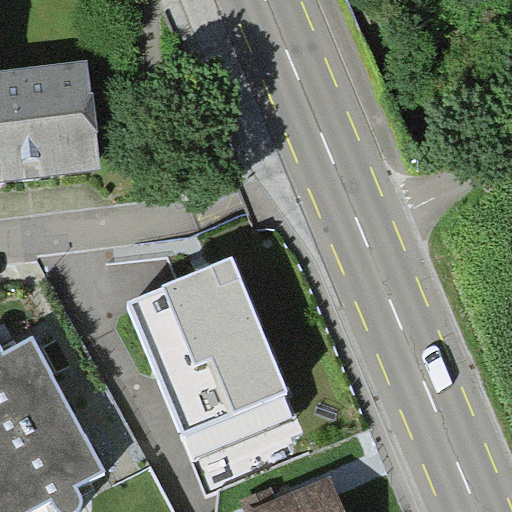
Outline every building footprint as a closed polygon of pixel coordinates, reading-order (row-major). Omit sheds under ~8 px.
[(0,0),(0,187),(3,191),(121,177),(109,68),(21,84),(8,0),(0,0)] [(205,274),(130,304),(191,455),(295,413),(234,262),(205,274)] [(0,511),(31,511),(49,503),(102,476),(30,337),(0,352),(0,511)] [(101,346),(59,363),(86,428),(107,419),(127,468),(148,459),(101,346)] [(346,511),(331,476),(262,506),(247,511),(346,511)]
